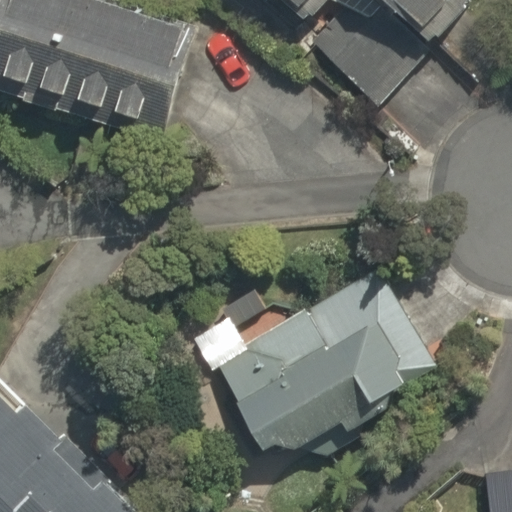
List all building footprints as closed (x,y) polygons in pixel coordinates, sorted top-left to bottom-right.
[(0,0),(0,83),(140,120),(169,8),(139,0),(0,0)] [(281,0),(293,10),(302,0),(281,0)] [(465,0),(345,0),(304,51),(377,110),(466,0),(465,0)] [(258,447),(347,407),(339,390),(387,369),(355,298),(219,360),(258,447)] [(141,511),(0,363),(0,511),(141,511)] [(425,511),(511,511),(511,488),(457,497),(455,487),(422,492),(425,511)]
